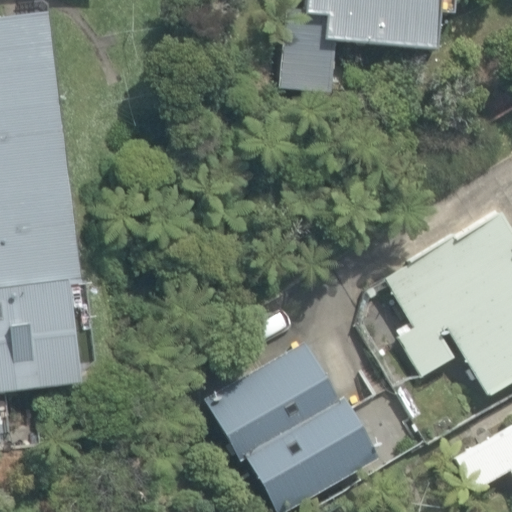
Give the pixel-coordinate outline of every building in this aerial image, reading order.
[(277,93),(333,97),(337,49),(431,56),(435,0),(303,0),(302,10),(284,9),(277,93)] [(0,288),(80,282),(45,13),(0,18),(0,288)] [(511,53),(467,83),(493,122),(511,109),(511,53)] [(444,325),(486,394),(511,377),(511,237),(495,209),(383,278),(412,325),(394,336),(419,376),(452,356),(435,330),(444,325)] [(91,367),(80,282),(0,288),(0,392),(75,383),(80,368),(91,367)] [(333,399),(301,342),(203,397),(237,458),(245,453),(277,510),(375,455),(341,395),(333,399)] [(511,421),(453,455),(472,489),(507,469),(511,477),(511,421)]
